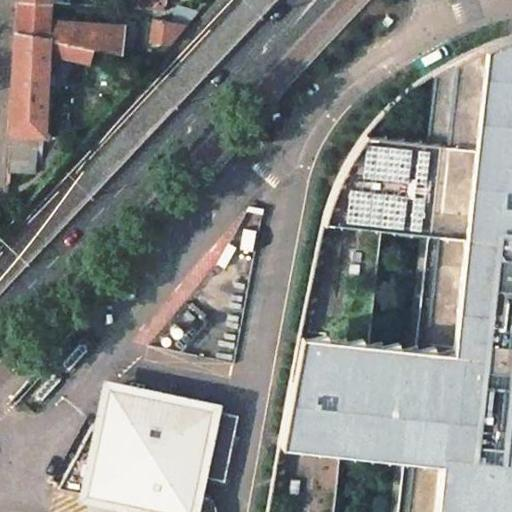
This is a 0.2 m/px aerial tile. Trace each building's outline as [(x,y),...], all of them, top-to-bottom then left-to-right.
[(161,10),(161,0),(136,0),(131,0),(119,0),(120,8),(161,10)] [(47,3),(14,1),(13,23),(12,31),(99,50),(110,52),(117,24),(46,20),(47,3)] [(185,22),(149,22),(149,45),(166,44),(185,22)] [(130,26),(117,24),(110,52),(122,55),(130,26)] [(99,50),(12,31),(5,171),(29,172),(31,132),(39,132),(43,51),(96,62),(99,50)] [(277,448),(267,511),(511,511),(511,36),(477,51),(416,85),(386,109),(363,133),(338,178),(325,219),(298,338),(277,448)] [(196,476),(210,410),(108,388),(105,400),(60,489),(120,502),(117,511),(215,511),(215,510),(213,503),(209,497),(202,491),(194,488),(196,476)] [(237,416),(210,410),(196,476),(223,481),(237,416)]
